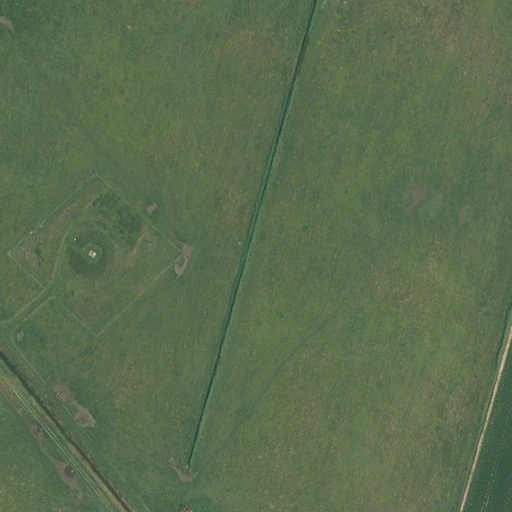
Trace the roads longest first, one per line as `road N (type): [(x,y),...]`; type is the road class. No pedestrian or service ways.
road 1 (track): [(146,511),(0,337)]
road 2 (track): [(108,511),(0,382)]
